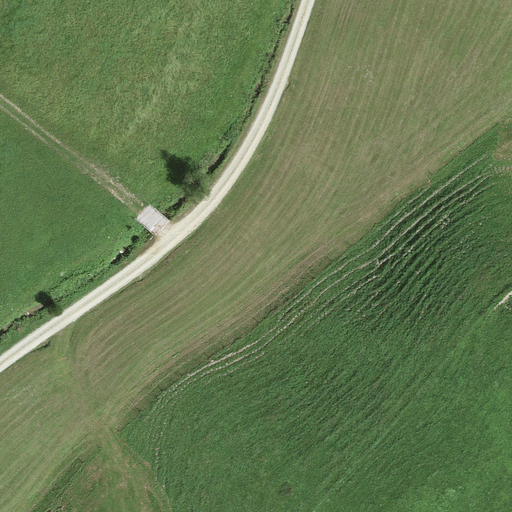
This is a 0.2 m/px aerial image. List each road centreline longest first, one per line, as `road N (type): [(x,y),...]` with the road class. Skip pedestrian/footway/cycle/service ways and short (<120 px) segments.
road 1 (track): [(309,0),(252,139),(213,197),(144,261),(0,364)]
road 2 (track): [(111,511),(110,469),(51,328)]
